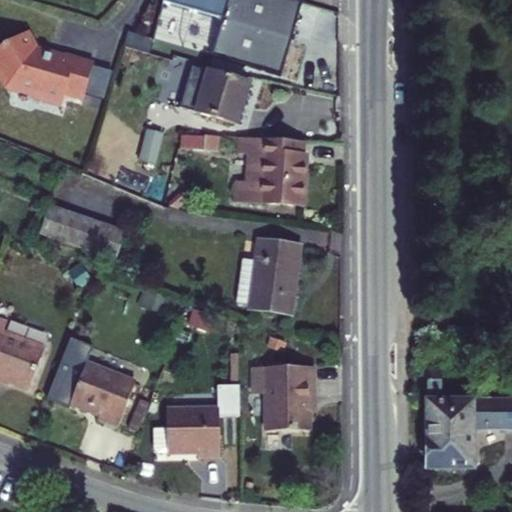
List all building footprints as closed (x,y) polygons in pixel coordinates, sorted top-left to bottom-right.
[(166,0),(154,41),(182,49),(211,58),(280,77),(300,5),(281,0),(166,0)] [(63,98),(82,103),(92,69),(63,60),(62,63),(33,55),(24,38),(0,50),(0,84),(5,82),(10,92),(33,100),(34,99),(37,105),(58,111),(63,98)] [(211,58),(182,49),(179,66),(191,69),(180,110),(237,126),(248,86),(207,74),(211,58)] [(138,161),(153,164),(161,136),(146,132),(138,161)] [(219,138),(205,138),(204,152),(218,154),(219,138)] [(247,177),(303,184),(304,158),(300,157),(301,143),(239,139),(238,155),(248,156),(247,177)] [(302,208),(303,184),(247,177),(246,186),(236,186),(236,204),(302,208)] [(49,209),(40,236),(116,261),(125,234),(49,209)] [(252,311),(290,315),(297,249),(259,245),(256,264),(241,262),(236,306),(252,308),(252,311)] [(69,274),(79,287),(90,280),(80,267),(69,274)] [(145,304),(161,310),(165,300),(149,293),(145,304)] [(190,329),(208,330),(207,316),(189,316),(190,329)] [(0,378),(30,391),(44,352),(2,335),(7,325),(0,322),(0,378)] [(267,349),(283,355),(286,345),(271,339),(267,349)] [(99,422),(119,428),(135,385),(86,366),(71,406),(101,417),(99,422)] [(308,388),(314,388),(313,369),(253,369),(253,394),(266,395),(267,434),(308,434),(309,413),(308,388)] [(443,392),(443,374),(429,374),(430,392),(443,392)] [(511,428),(511,404),(429,405),(429,469),(471,469),(471,429),(511,428)] [(199,460),(220,459),(220,411),(167,411),(167,433),(156,434),(155,451),(158,454),(199,454),(199,460)] [(16,505),(25,509),(30,493),(22,490),(16,505)]
